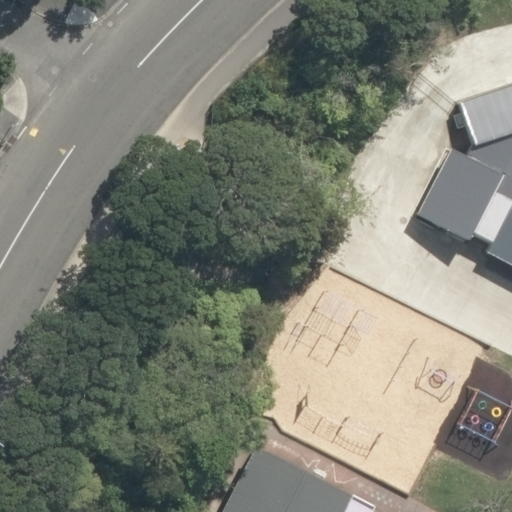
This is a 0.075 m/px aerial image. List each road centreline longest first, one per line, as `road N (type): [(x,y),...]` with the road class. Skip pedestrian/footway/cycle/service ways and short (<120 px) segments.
road 1 (residential): [(91,120),(0,271)]
road 2 (residential): [(204,0),(91,120)]
road 3 (residential): [(91,120),(0,41)]
